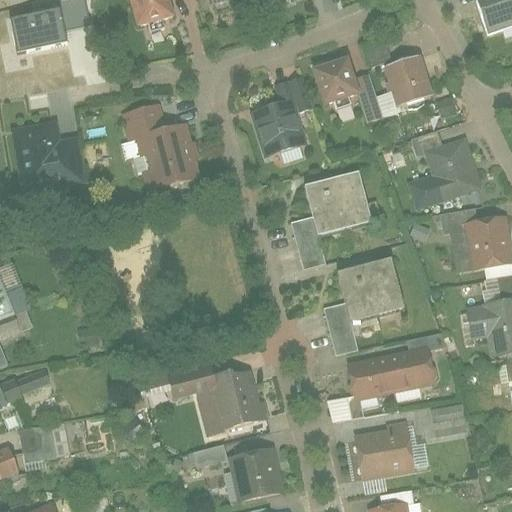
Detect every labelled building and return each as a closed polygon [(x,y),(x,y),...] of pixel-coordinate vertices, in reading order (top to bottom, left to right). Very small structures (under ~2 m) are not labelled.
[(167,0),(128,0),(137,30),(173,20),(167,0)] [(239,0),(199,0),(203,12),(239,2),(239,0)] [(511,0),(474,0),(485,39),(511,31),(511,0)] [(16,57),(67,46),(60,12),(9,23),(16,57)] [(436,98),(423,59),(385,72),(397,111),(436,98)] [(348,61),(311,72),(323,111),(360,99),(348,61)] [(0,119),(24,97),(7,78),(0,83),(0,119)] [(282,107),(251,117),(266,162),(308,148),(298,116),(309,113),(299,82),(277,89),(282,107)] [(200,181),(188,127),(165,133),(159,108),(119,117),(125,143),(137,140),(149,193),(200,181)] [(55,125),(11,133),(23,198),(87,187),(79,140),(59,144),(55,125)] [(482,193),(466,142),(424,155),(441,206),(482,193)] [(312,220),(290,226),(303,274),(326,268),(319,242),(372,228),(358,178),(305,192),(312,220)] [(511,267),(511,250),(507,220),(465,228),(473,274),(511,267)] [(345,306),(322,312),(335,360),(358,354),(351,328),(406,314),(392,263),(337,278),(345,306)] [(0,323),(15,317),(4,291),(0,292),(0,323)] [(511,304),(467,313),(473,343),(486,341),(491,364),(511,359),(511,304)] [(429,350),(387,360),(396,396),(437,386),(429,350)] [(387,360),(346,369),(354,405),(396,396),(387,360)] [(259,403),(252,378),(233,383),(231,377),(211,383),(225,434),(271,421),(266,402),(259,403)] [(0,391),(0,419),(9,416),(0,391)] [(327,425),(348,423),(346,400),(325,402),(327,425)] [(428,410),(430,438),(463,436),(461,408),(428,410)] [(387,435),(354,440),(362,485),(415,476),(406,422),(386,426),(387,435)] [(67,461),(64,427),(17,431),(19,464),(67,461)] [(189,454),(192,470),(224,463),(220,447),(189,454)] [(0,493),(1,493),(0,491),(0,485),(19,478),(9,452),(0,455),(0,493)] [(284,498),(274,453),(228,463),(238,508),(284,498)]
